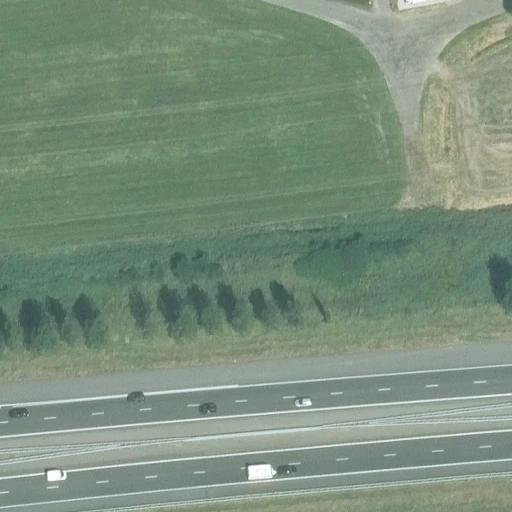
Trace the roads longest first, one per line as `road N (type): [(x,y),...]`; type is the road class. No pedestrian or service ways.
road 1 (motorway): [(0,497),(511,449)]
road 2 (motorway): [(511,382),(0,425)]
road 3 (unclassified): [(274,0),(404,41),(510,0)]
